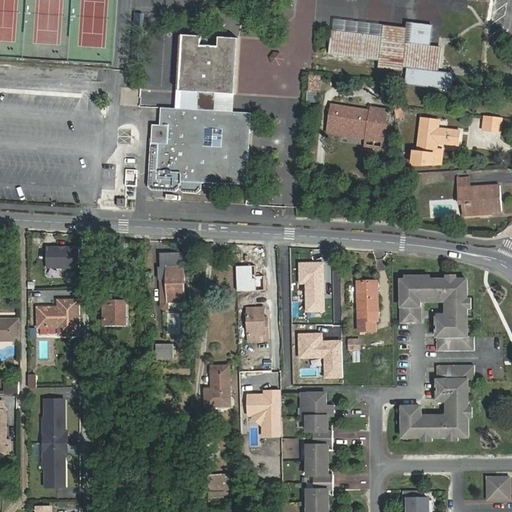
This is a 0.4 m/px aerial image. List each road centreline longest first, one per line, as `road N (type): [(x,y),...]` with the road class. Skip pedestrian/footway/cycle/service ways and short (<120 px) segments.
road 1 (residential): [(0,218),(289,234),(501,261)]
road 2 (residential): [(378,468),(377,394),(416,394),(416,359),(496,358)]
